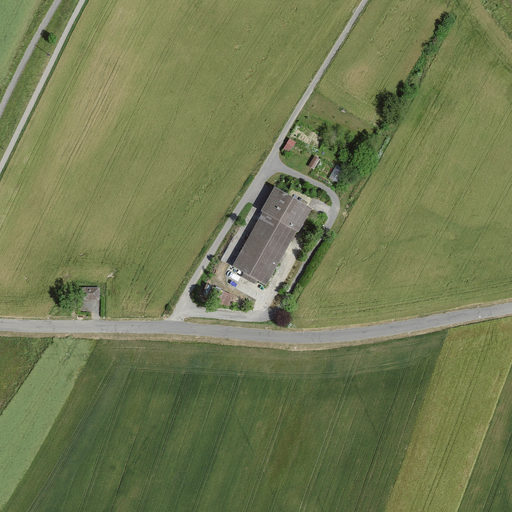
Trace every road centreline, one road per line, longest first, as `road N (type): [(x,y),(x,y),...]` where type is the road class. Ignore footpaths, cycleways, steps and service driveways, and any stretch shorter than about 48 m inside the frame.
road 1 (unclassified): [(169,328),(367,0)]
road 2 (unclassified): [(169,328),(323,336),(511,307)]
road 3 (unclassified): [(0,323),(169,328)]
road 4 (track): [(0,111),(59,0)]
